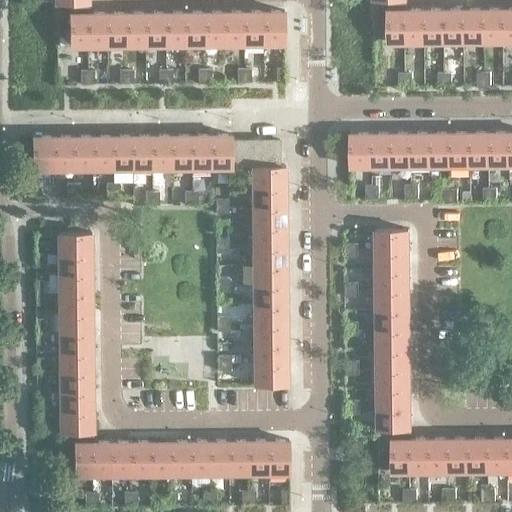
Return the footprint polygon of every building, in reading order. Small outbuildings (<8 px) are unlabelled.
[(405,41),(404,8),(405,8),(405,0),(391,0),(392,8),(388,8),(388,42),(396,41),(396,43),(403,43),(403,41),(405,41)] [(87,45),(86,12),(87,12),(87,1),(73,1),(74,12),(70,12),(70,45),(78,45),(78,47),(85,47),(85,45),(87,45)] [(511,6),(502,7),(503,40),(511,40),(511,6)] [(463,41),(463,7),(443,8),(444,41),(455,41),(455,42),(462,42),(462,41),(463,41)] [(483,40),(483,7),(463,7),(463,41),(475,40),(475,42),(482,42),(481,40),(483,40)] [(503,40),(502,7),(483,7),(483,40),(494,40),(494,42),(501,42),(501,40),(503,40)] [(424,41),(424,8),(405,8),(404,8),(405,41),(416,41),(416,43),(423,43),(423,41),(424,41)] [(444,41),(443,8),(424,8),(424,41),(435,41),(436,43),(442,43),(442,41),(444,41)] [(284,42),(283,9),(263,10),(263,43),(274,43),(274,44),(281,44),(281,43),(284,42)] [(185,44),(184,10),(165,11),(165,44),(176,44),(176,46),(183,45),(183,44),(185,44)] [(204,43),(204,10),(184,10),(185,44),(196,44),(196,45),(203,45),(203,43),(204,43)] [(224,43),(223,10),(204,10),(204,43),(216,43),(216,45),(222,45),(222,43),(224,43)] [(243,43),(243,10),(223,10),(224,43),(235,43),(235,45),(242,45),(242,43),(243,43)] [(263,43),(263,10),(243,10),(243,43),(255,43),(255,45),(262,45),(262,43),(263,43)] [(106,11),(87,12),(86,12),(87,45),(98,45),(98,46),(105,46),(105,45),(106,45),(106,11)] [(126,44),(125,11),(106,11),(106,45),(118,44),(118,46),(124,46),(124,44),(126,44)] [(145,44),(145,11),(125,11),(126,44),(137,44),(137,46),(144,46),(144,44),(145,44)] [(165,44),(165,11),(145,11),(145,44),(157,44),(157,46),(164,46),(164,44),(165,44)] [(489,164),(489,130),(469,131),(469,164),(471,164),(471,166),(478,165),(478,164),(489,164)] [(509,163),(508,130),(489,130),(489,164),(490,164),(491,165),(497,165),(497,163),(509,163)] [(391,165),(391,131),(371,132),(371,165),(373,165),(373,167),(380,167),(380,165),(391,165)] [(411,164),(410,131),(391,131),(391,165),(392,165),(393,166),(399,166),(399,165),(411,164)] [(430,164),(430,131),(410,131),(411,164),(412,164),(412,166),(419,166),(419,164),(430,164)] [(450,164),(450,131),(430,131),(430,164),(432,164),(432,166),(439,166),(438,164),(450,164)] [(469,164),(469,131),(450,131),(450,164),(451,164),(451,166),(458,166),(458,164),(469,164)] [(371,165),(371,132),(351,132),(351,165),(353,165),(353,167),(360,167),(360,165),(371,165)] [(190,166),(190,133),(170,134),(171,167),(172,167),(172,168),(179,168),(179,166),(190,166)] [(210,166),(210,133),(190,133),(190,166),(192,166),(192,168),(199,168),(199,166),(210,166)] [(231,166),(230,139),(230,133),(210,133),(210,166),(211,166),(211,168),(218,168),(218,166),(231,166)] [(92,167),(92,134),(73,135),(73,168),(74,168),(74,170),(81,169),(81,168),(92,167)] [(112,167),(112,134),(92,134),(92,167),(94,167),(94,169),(101,169),(101,167),(112,167)] [(132,167),(131,134),(112,134),(112,167),(113,167),(113,169),(120,169),(120,167),(132,167)] [(151,167),(151,134),(131,134),(132,167),(133,167),(133,169),(140,169),(140,167),(151,167)] [(171,167),(170,134),(151,134),(151,167),(153,167),(153,169),(159,169),(159,167),(171,167)] [(53,168),(53,135),(32,135),(33,168),(35,168),(35,170),(42,170),(42,168),(53,168)] [(73,168),(73,135),(53,135),(53,168),(55,168),(55,170),(61,170),(61,168),(73,168)] [(243,166),(242,139),(230,139),(231,166),(243,166)] [(255,165),(254,139),(242,139),(243,166),(251,166),(251,165),(255,165)] [(266,165),(266,139),(254,139),(255,165),(266,165)] [(279,165),(278,139),(266,139),(266,165),(279,165)] [(266,165),(255,165),(251,165),(251,166),(251,177),(249,177),(249,184),(251,184),(251,185),(285,185),(285,165),(279,165),(266,165)] [(285,204),(285,185),(251,185),(251,197),(250,197),(250,203),(252,203),(252,205),(285,204)] [(285,224),(285,204),(252,205),(252,216),(250,216),(250,223),(252,223),(252,224),(285,224)] [(286,244),(285,224),(252,224),(252,236),(250,236),(250,243),(252,243),(252,244),(286,244)] [(409,249),(409,228),(376,228),(376,231),(374,231),(374,238),(376,238),(376,249),(409,249)] [(91,252),(91,231),(58,232),(58,234),(56,234),(56,241),(58,241),(58,252),(91,252)] [(286,263),(286,244),(252,244),(252,255),(250,255),(250,262),(252,262),(252,264),(286,263)] [(409,268),(409,249),(376,249),(376,250),(374,250),(374,257),(376,257),(376,269),(409,268)] [(91,272),(91,252),(58,252),(58,254),(56,254),(56,261),(58,261),(58,272),(91,272)] [(286,283),(286,263),(252,264),(252,275),(251,275),(251,282),(253,282),(253,283),(286,283)] [(409,288),(409,268),(376,269),(376,270),(374,270),(374,277),(376,277),(376,288),(409,288)] [(91,291),(91,272),(58,272),(58,273),(56,273),(56,280),(58,280),(58,292),(91,291)] [(286,302),(286,283),(253,283),(253,295),(251,295),(251,301),(253,301),(253,303),(286,302)] [(410,307),(409,288),(376,288),(376,290),(374,290),(374,296),(376,296),(376,308),(410,307)] [(92,311),(91,291),(58,292),(58,293),(56,293),(56,300),(58,300),(58,311),(92,311)] [(286,322),(286,302),(253,303),(253,314),(251,314),(251,321),(253,321),(253,322),(286,322)] [(410,327),(410,307),(376,308),(376,309),(375,309),(375,316),(377,316),(377,327),(410,327)] [(92,330),(92,311),(58,311),(58,313),(57,313),(57,319),(58,319),(59,331),(92,330)] [(287,342),(286,322),(253,322),(253,334),(251,334),(251,341),(253,341),(253,342),(287,342)] [(410,347),(410,327),(377,327),(377,329),(375,329),(375,336),(377,336),(377,347),(410,347)] [(92,350),(92,330),(59,331),(59,332),(57,332),(57,339),(59,339),(59,350),(92,350)] [(287,361),(287,342),(253,342),(253,353),(252,353),(252,360),(253,360),(254,362),(287,361)] [(410,366),(410,347),(377,347),(377,348),(375,348),(375,355),(377,355),(377,367),(410,366)] [(92,370),(92,350),(59,350),(59,352),(57,352),(57,359),(59,359),(59,370),(92,370)] [(287,382),(287,361),(254,362),(254,373),(252,373),(252,380),(254,380),(254,382),(287,382)] [(410,386),(410,366),(377,367),(377,368),(375,368),(375,375),(377,375),(377,386),(410,386)] [(92,389),(92,370),(59,370),(59,371),(57,371),(57,378),(59,378),(59,390),(92,389)] [(411,405),(410,386),(377,386),(377,388),(375,388),(376,394),(377,394),(377,406),(411,405)] [(93,409),(92,389),(59,390),(59,391),(57,391),(57,398),(59,398),(59,409),(93,409)] [(411,426),(411,405),(377,406),(377,407),(376,407),(376,414),(378,414),(378,426),(396,426),(409,426),(411,426)] [(93,429),(93,409),(59,409),(59,411),(58,411),(58,417),(59,417),(60,430),(78,429),(91,429),(93,429)] [(409,470),(409,437),(410,437),(409,426),(396,426),(396,437),(392,437),(393,470),(401,470),(401,472),(408,472),(408,470),(409,470)] [(91,474),(91,440),(92,440),(91,429),(78,429),(78,440),(74,441),(75,474),(83,474),(83,476),(90,475),(90,474),(91,474)] [(468,470),(467,436),(448,437),(448,470),(460,470),(460,471),(466,471),(466,470),(468,470)] [(487,469),(487,436),(467,436),(468,470),(479,469),(479,471),(486,471),(486,469),(487,469)] [(507,469),(507,436),(487,436),(487,469),(499,469),(499,471),(506,471),(506,469),(507,469)] [(428,437),(410,437),(409,437),(409,470),(420,470),(420,472),(427,472),(427,470),(429,470),(428,437)] [(448,470),(448,437),(428,437),(429,470),(440,470),(440,472),(447,472),(447,470),(448,470)] [(288,471),(288,438),(267,439),(267,472),(279,472),(279,473),(286,473),(285,472),(288,471)] [(189,473),(189,439),(169,440),(169,473),(181,473),(181,474),(188,474),(187,473),(189,473)] [(209,472),(208,439),(189,439),(189,473),(200,472),(200,474),(207,474),(207,472),(209,472)] [(228,472),(228,439),(208,439),(209,472),(220,472),(220,474),(227,474),(227,472),(228,472)] [(248,472),(247,439),(228,439),(228,472),(239,472),(240,474),(246,474),(246,472),(248,472)] [(267,472),(267,439),(247,439),(248,472),(259,472),(259,474),(266,474),(266,472),(267,472)] [(110,440),(92,440),(91,440),(91,474),(102,473),(102,475),(109,475),(109,473),(111,473),(110,440)] [(130,473),(130,440),(110,440),(111,473),(122,473),(122,475),(129,475),(129,473),(130,473)] [(150,473),(149,440),(130,440),(130,473),(141,473),(142,475),(148,475),(148,473),(150,473)] [(169,473),(169,440),(149,440),(150,473),(161,473),(161,475),(168,475),(168,473),(169,473)]
